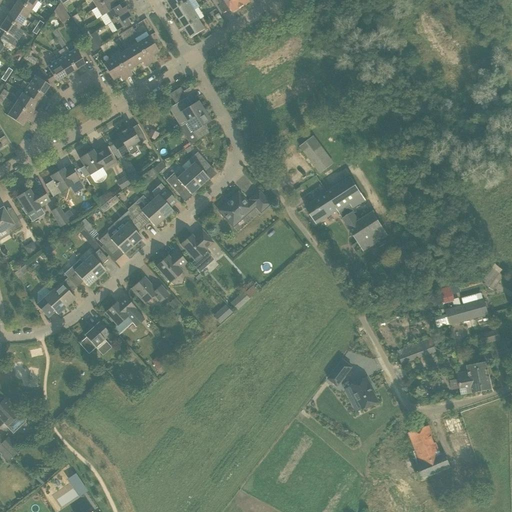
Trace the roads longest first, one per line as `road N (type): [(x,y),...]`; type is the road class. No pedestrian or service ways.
road 1 (residential): [(0,335),(39,333),(74,318),(231,172),(236,145),(191,60)]
road 2 (unclassified): [(291,210),(407,403),(427,411),(511,387)]
road 3 (residential): [(115,109),(93,74),(56,97),(32,136),(39,147)]
